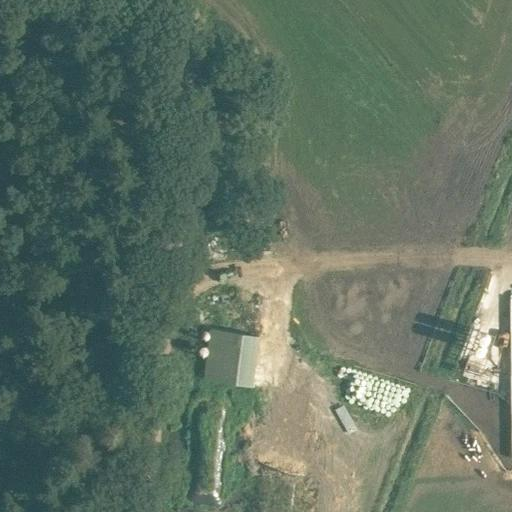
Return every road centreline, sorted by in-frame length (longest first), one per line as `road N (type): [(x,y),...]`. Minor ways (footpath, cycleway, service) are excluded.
road 1 (track): [(152,0),(187,15),(163,297)]
road 2 (track): [(511,259),(248,263)]
road 3 (track): [(144,511),(163,297)]
road 4 (track): [(163,297),(0,272)]
